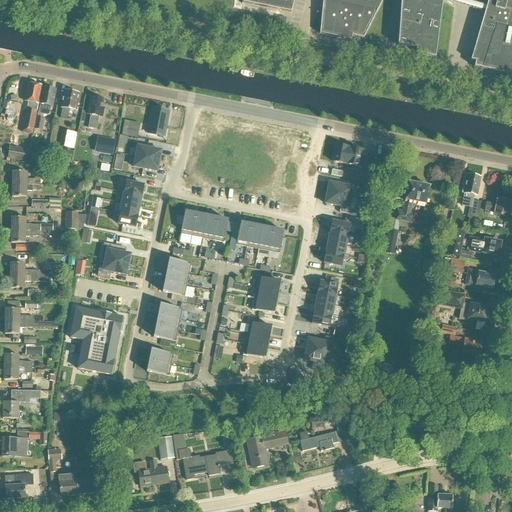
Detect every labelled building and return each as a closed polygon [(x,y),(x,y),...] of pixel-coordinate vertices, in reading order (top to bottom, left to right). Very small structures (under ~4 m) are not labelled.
[(294,0),(242,0),(242,5),(291,14),(294,0)] [(322,0),(319,35),(351,42),(352,36),(362,39),(382,2),(382,0),(400,0),(397,46),(418,51),(417,56),(435,60),(442,1),(484,13),(470,62),(475,63),(474,68),(511,76),(511,0),(488,0),(486,7),(460,0),(322,0)] [(278,18),(277,24),(276,29),(284,31),(286,20),(278,18)] [(41,87),(28,84),(25,102),(29,102),(27,111),(26,111),(22,133),(32,135),(36,113),(38,104),(41,87)] [(40,115),(43,116),(43,117),(41,117),(41,119),(36,118),(34,130),(43,131),(45,120),(44,120),(45,117),(46,118),(46,116),(47,116),(49,115),(51,107),(52,107),(55,91),(43,88),(40,104),(38,113),(40,115)] [(77,95),(66,93),(63,108),(62,108),(60,119),(66,120),(68,110),(73,111),(77,95)] [(104,100),(91,98),(87,115),(90,116),(88,129),(97,131),(99,118),(102,118),(104,109),(102,109),(104,100)] [(13,114),(15,101),(7,99),(5,113),(13,114)] [(164,136),(169,113),(152,110),(148,133),(164,136)] [(123,128),(121,136),(137,139),(138,132),(123,128)] [(69,132),(66,145),(74,147),(77,134),(69,132)] [(128,138),(119,136),(118,143),(126,145),(128,138)] [(104,142),(91,140),(89,151),(102,154),(104,142)] [(106,140),(103,154),(112,155),(115,142),(106,140)] [(336,146),(333,163),(345,166),(349,150),(347,149),(336,146)] [(137,147),(135,158),(158,162),(160,152),(137,147)] [(26,163),(28,151),(9,148),(7,160),(26,163)] [(349,150),(345,166),(364,169),(365,161),(359,160),(361,151),(350,149),(350,150),(349,150)] [(33,155),(32,163),(42,164),(43,156),(33,155)] [(378,171),(380,159),(369,157),(367,169),(378,171)] [(135,158),(132,168),(156,173),(158,162),(135,158)] [(41,186),(41,185),(42,185),(43,175),(48,175),(49,166),(35,165),(35,170),(35,180),(27,180),(27,173),(12,173),(12,186),(41,186)] [(480,178),(467,176),(464,194),(461,206),(469,208),(467,217),(469,218),(467,228),(475,230),(480,202),(473,201),(474,196),(477,196),(480,178)] [(126,182),(123,194),(141,197),(142,197),(144,186),(126,182)] [(295,202),(296,196),(291,195),(294,185),(282,182),(278,198),(295,202)] [(404,201),(402,212),(397,211),(395,220),(395,221),(411,224),(413,215),(410,214),(412,203),(426,206),(429,188),(407,183),(406,191),(397,189),(395,200),(404,201)] [(329,184),(327,194),(350,199),(352,189),(329,184)] [(12,186),(12,198),(27,199),(27,192),(41,192),(41,186),(12,186)] [(123,194),(121,204),(139,207),(141,197),(123,194)] [(327,194),(325,205),(340,208),(339,214),(347,215),(350,199),(327,194)] [(49,210),(62,211),(62,208),(60,208),(61,200),(49,200),(49,202),(32,201),(32,208),(49,208),(49,210)] [(506,218),(509,203),(497,200),(496,205),(486,204),(484,212),(494,214),(494,215),(506,218)] [(121,204),(119,214),(137,218),(139,207),(121,204)] [(65,230),(78,230),(82,230),(82,229),(83,229),(85,216),(78,216),(78,214),(65,213),(65,230)] [(191,237),(195,215),(184,213),(180,235),(191,237)] [(119,214),(117,225),(136,229),(138,218),(137,218),(119,214)] [(191,237),(202,239),(206,217),(195,215),(191,237)] [(395,221),(395,220),(374,216),(372,226),(394,230),(395,221)] [(202,239),(212,241),(217,219),(206,217),(202,239)] [(26,219),(11,219),(11,231),(39,232),(39,226),(25,226),(26,219)] [(228,221),(217,219),(212,241),(223,244),(228,221)] [(351,226),(332,223),(330,233),(331,233),(348,237),(351,226)] [(246,248),(251,226),(240,224),(236,246),(246,248)] [(246,248),(257,250),(262,228),(251,226),(246,248)] [(262,228),(257,250),(268,252),(273,230),(262,228)] [(83,230),(82,237),(90,239),(92,232),(83,230)] [(273,230),(268,252),(279,255),(283,232),(273,230)] [(384,254),(393,256),(398,232),(389,230),(384,254)] [(39,232),(11,231),(11,244),(25,244),(25,238),(39,238),(39,232)] [(450,231),(446,253),(445,256),(460,259),(462,246),(467,247),(466,251),(470,252),(469,253),(480,255),(481,255),(499,258),(502,243),(484,239),(483,241),(469,238),(468,242),(463,241),(465,234),(450,231)] [(348,237),(331,233),(329,243),(346,247),(348,237)] [(346,247),(329,243),(327,254),(344,257),(346,247)] [(104,244),(101,255),(106,256),(105,261),(109,262),(128,266),(130,255),(125,254),(114,252),(115,247),(104,244)] [(342,268),(344,257),(327,254),(326,253),(324,264),(342,268)] [(449,272),(462,275),(464,262),(451,259),(451,261),(445,260),(443,269),(442,269),(441,275),(442,275),(441,278),(445,279),(446,275),(447,271),(449,271),(449,272)] [(168,260),(166,271),(188,276),(191,265),(168,260)] [(99,266),(97,277),(109,279),(110,273),(126,276),(128,266),(109,262),(105,261),(104,267),(99,266)] [(10,264),(10,277),(38,278),(38,272),(24,271),(25,265),(10,264)] [(283,266),(282,274),(293,276),(295,268),(283,266)] [(495,277),(485,275),(485,274),(468,270),(465,286),(482,289),(482,288),(492,290),(495,277)] [(164,282),(186,287),(188,276),(166,271),(164,282)] [(10,277),(10,290),(24,290),(24,283),(38,284),(38,278),(10,277)] [(255,289),(278,294),(280,282),(258,278),(255,289)] [(359,290),(360,283),(351,281),(349,288),(359,290)] [(186,287),(164,282),(162,293),(184,297),(186,287)] [(339,287),(320,283),(318,293),(319,294),(336,297),(339,287)] [(255,289),(253,300),(276,304),(278,294),(255,289)] [(28,291),(28,301),(38,301),(39,291),(28,291)] [(470,307),(463,305),(465,296),(439,291),(436,306),(460,310),(458,321),(467,322),(468,320),(486,324),(488,309),(470,306),(470,307)] [(336,297),(319,294),(317,304),(335,307),(336,297)] [(186,297),(185,304),(193,305),(194,300),(194,298),(186,297)] [(274,315),(276,304),(253,300),(251,311),(274,315)] [(25,310),(37,310),(37,302),(25,302),(25,310)] [(355,311),(357,303),(349,302),(348,310),(354,311),(355,311)] [(332,318),(335,307),(317,304),(315,314),(332,318)] [(160,305),(157,316),(179,321),(182,310),(160,305)] [(80,309),(73,339),(86,341),(81,370),(115,377),(118,361),(116,361),(122,333),(124,334),(127,319),(115,316),(115,315),(104,312),(103,314),(80,309)] [(5,310),(5,323),(33,323),(33,317),(19,317),(19,310),(5,310)] [(315,314),(314,314),(312,325),(330,328),(332,318),(315,314)] [(155,327),(177,332),(179,321),(157,316),(155,327)] [(57,330),(57,325),(33,324),(33,323),(5,323),(5,335),(19,336),(19,329),(25,329),(57,330)] [(249,323),(247,334),(269,338),(271,327),(249,323)] [(441,334),(454,337),(456,329),(442,326),(441,334)] [(177,332),(155,327),(153,338),(160,339),(175,342),(177,332)] [(345,339),(346,331),(334,328),(333,337),(345,339)] [(245,345),(267,349),(269,338),(247,334),(245,345)] [(308,340),(306,351),(329,355),(333,339),(325,338),(324,343),(308,340)] [(479,358),(481,345),(472,343),(473,341),(465,340),(464,340),(451,338),(450,345),(463,348),(462,354),(479,358)] [(174,349),(175,342),(160,339),(159,346),(174,349)] [(267,349),(245,345),(242,356),(265,360),(267,349)] [(26,346),(25,356),(42,356),(42,349),(41,349),(41,346),(26,346)] [(148,362),(171,366),(173,355),(151,351),(148,362)] [(306,351),(304,361),(327,366),(329,355),(306,351)] [(221,361),(222,354),(214,352),(213,359),(221,361)] [(4,356),(4,368),(32,369),(32,363),(18,363),(18,356),(4,356)] [(54,363),(47,362),(46,368),(52,370),(54,363)] [(168,377),(171,366),(148,362),(146,373),(168,377)] [(32,369),(4,368),(3,381),(18,381),(18,375),(24,375),(24,374),(32,375),(32,369)] [(349,376),(330,374),(330,383),(349,384),(349,376)] [(3,403),(2,420),(18,420),(18,404),(29,404),(29,400),(40,400),(40,392),(11,391),(10,403),(3,403)] [(337,433),(310,439),(308,432),(299,435),(301,442),(299,442),(302,453),(320,448),(321,453),(333,450),(332,445),(346,442),(340,421),(334,422),(337,433)] [(278,434),(276,434),(261,438),(247,441),(252,469),(268,466),(264,450),(288,445),(283,423),(276,425),(278,434)] [(2,439),(2,458),(26,459),(26,440),(29,440),(29,441),(39,441),(39,434),(29,433),(17,433),(17,440),(2,439)] [(157,440),(160,461),(173,459),(170,438),(157,440)] [(61,450),(47,451),(49,474),(56,473),(55,461),(62,461),(61,450)] [(208,477),(219,475),(218,468),(234,465),(231,452),(215,454),(215,457),(199,459),(199,457),(191,459),(189,450),(178,452),(180,461),(183,460),(186,481),(194,480),(193,476),(208,474),(208,477)] [(93,460),(94,473),(102,473),(101,459),(93,460)] [(150,470),(145,471),(144,464),(135,465),(133,467),(134,474),(136,475),(138,475),(140,488),(168,484),(166,468),(156,469),(155,461),(149,462),(150,470)] [(69,476),(59,477),(59,483),(59,484),(60,497),(78,495),(75,467),(68,468),(69,476)] [(81,467),(75,467),(78,495),(95,494),(94,480),(83,481),(82,475),(81,467)] [(6,500),(24,499),(24,487),(33,486),(32,475),(12,477),(12,487),(5,487),(6,500)] [(5,487),(12,487),(12,477),(4,477),(5,487)] [(385,485),(385,498),(396,499),(397,485),(391,484),(385,485)] [(452,510),(452,497),(437,496),(437,486),(430,486),(429,501),(428,501),(427,511),(436,511),(437,509),(452,510)]
